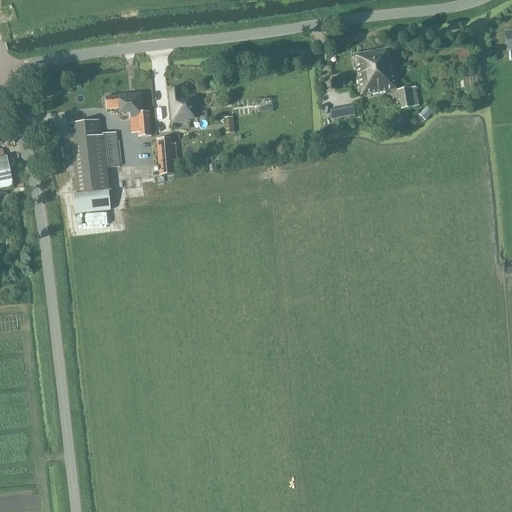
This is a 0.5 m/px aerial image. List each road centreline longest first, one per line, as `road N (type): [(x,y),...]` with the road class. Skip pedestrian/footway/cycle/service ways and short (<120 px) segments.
road 1 (unclassified): [(4,70),(480,0)]
road 2 (tertiary): [(75,511),(39,202),(4,70)]
